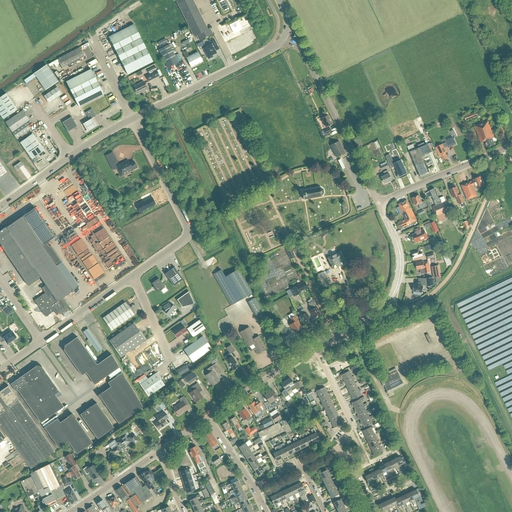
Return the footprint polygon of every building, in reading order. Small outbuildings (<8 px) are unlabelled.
[(197,35),(200,41),(210,35),(211,34),(211,32),(210,31),(209,29),(207,30),(192,0),(178,0),(176,1),(194,37),(197,35)] [(153,62),(134,24),(109,37),(127,75),(153,62)] [(213,39),(210,41),(211,44),(204,48),(205,51),(204,51),(208,59),(212,57),(212,55),(216,53),(215,51),(218,49),(213,39)] [(158,50),(167,68),(178,62),(169,44),(158,50)] [(80,47),(57,59),(62,68),(85,56),(80,47)] [(186,51),(183,52),(191,67),(202,62),(198,52),(189,57),(186,51)] [(58,81),(46,65),(34,74),(45,90),(58,81)] [(76,101),(101,88),(91,69),(66,82),(76,101)] [(159,76),(157,71),(146,76),(148,81),(159,76)] [(143,90),(144,91),(147,89),(144,81),(133,87),(137,93),(143,90)] [(48,103),(62,94),(57,87),(44,96),(48,103)] [(101,88),(76,101),(79,107),(104,94),(101,88)] [(6,93),(0,97),(0,114),(3,119),(17,110),(6,93)] [(95,115),(92,109),(85,113),(89,119),(95,115)] [(23,110),(5,123),(16,139),(31,129),(26,123),(29,120),(23,110)] [(463,114),(466,121),(478,116),(476,112),(469,114),(468,112),(463,114)] [(332,124),(328,115),(321,118),(326,127),(332,124)] [(72,117),(62,123),(68,132),(77,126),(72,117)] [(92,119),(83,124),(88,132),(97,127),(92,119)] [(488,121),(475,126),(481,143),(484,141),(487,148),(494,145),(493,141),(497,140),(496,137),(494,138),(495,137),(493,134),(488,121)] [(498,126),(501,134),(506,132),(503,124),(498,126)] [(44,150),(32,134),(20,142),(32,159),(44,150)] [(446,143),(443,144),(435,148),(437,151),(440,158),(441,157),(443,161),(448,159),(445,153),(447,152),(445,148),(448,147),(448,148),(456,145),(453,137),(445,141),(446,143)] [(345,153),(339,141),(330,145),(336,158),(345,153)] [(419,148),(419,147),(409,151),(415,165),(419,176),(429,172),(425,161),(422,156),(433,152),(429,144),(419,148)] [(110,165),(117,162),(112,152),(105,156),(110,165)] [(116,166),(121,176),(133,170),(137,168),(134,161),(129,163),(128,160),(116,166)] [(400,177),(407,173),(401,160),(394,163),(400,177)] [(20,162),(14,167),(16,170),(23,165),(20,162)] [(380,166),(382,170),(389,167),(387,163),(387,164),(386,162),(380,165),(381,166),(380,166)] [(384,184),(392,180),(389,174),(388,171),(384,172),(385,175),(382,177),(384,184)] [(471,182),(471,181),(462,185),(468,200),(477,196),(474,189),(480,187),(484,185),(480,177),(474,179),(474,181),(471,182)] [(323,189),(319,187),(301,190),(303,200),(321,196),(323,193),(323,189)] [(456,187),(450,189),(454,198),(456,197),(459,205),(460,204),(461,207),(466,205),(461,194),(459,194),(456,187)] [(430,191),(426,193),(428,198),(432,196),(434,201),(436,205),(442,202),(440,198),(439,198),(435,189),(430,191)] [(140,208),(138,209),(140,212),(155,204),(150,194),(152,198),(143,202),(143,201),(138,204),(140,208)] [(419,195),(412,198),(415,205),(418,204),(419,205),(421,209),(427,207),(425,201),(422,202),(419,195)] [(48,218),(54,215),(51,210),(48,212),(47,210),(56,205),(54,202),(53,203),(50,197),(42,202),(45,206),(42,208),(48,218)] [(407,200),(399,204),(403,213),(402,213),(405,220),(397,224),(399,229),(407,225),(417,220),(407,200)] [(450,217),(444,202),(442,202),(436,205),(432,206),(438,222),(450,217)] [(49,246),(46,243),(55,237),(35,208),(6,227),(0,230),(0,245),(28,286),(40,277),(46,285),(42,288),(45,293),(34,300),(46,317),(54,311),(56,315),(68,307),(62,298),(73,290),(57,266),(62,262),(50,245),(49,246)] [(53,212),(56,216),(54,217),(57,221),(64,216),(59,208),(53,212)] [(63,239),(72,233),(63,219),(55,225),(63,239)] [(454,224),(452,219),(444,222),(446,227),(454,224)] [(434,220),(429,223),(434,233),(439,231),(434,220)] [(99,225),(89,231),(93,237),(103,231),(99,225)] [(420,241),(427,238),(423,230),(421,231),(419,227),(414,230),(415,234),(412,235),(415,243),(420,241)] [(85,239),(90,236),(86,231),(82,235),(85,239)] [(295,256),(290,247),(285,249),(290,259),(295,256)] [(419,253),(418,251),(412,253),(413,256),(414,260),(424,257),(422,252),(419,253)] [(332,256),(328,258),(333,269),(344,264),(339,253),(334,255),(332,256)] [(416,263),(417,269),(420,269),(421,272),(421,273),(421,274),(422,274),(423,274),(430,272),(428,261),(423,262),(416,263)] [(441,279),(440,277),(441,277),(439,266),(432,267),(434,278),(435,278),(436,284),(441,279)] [(175,267),(165,274),(173,286),(183,279),(175,267)] [(216,273),(196,284),(216,319),(236,307),(234,304),(252,294),(238,269),(220,279),(216,273)] [(320,281),(326,278),(323,272),(317,275),(320,281)] [(422,285),(427,286),(434,285),(433,277),(426,278),(418,278),(418,283),(420,283),(422,284),(422,285)] [(158,292),(165,287),(159,278),(152,283),(154,286),(153,287),(155,290),(156,289),(158,292)] [(302,283),(297,286),(299,291),(305,288),(307,287),(305,282),(302,283)] [(418,283),(415,282),(413,290),(419,291),(422,292),(422,288),(422,287),(422,285),(422,284),(420,283),(418,283)] [(175,294),(185,286),(183,284),(173,291),(175,294)] [(299,294),(295,286),(289,289),(293,297),(299,294)] [(194,304),(189,291),(177,300),(182,307),(194,304)] [(261,309),(255,298),(247,302),(259,322),(264,319),(259,310),(261,309)] [(312,301),(308,303),(311,308),(312,309),(309,311),(314,318),(320,314),(317,309),(318,309),(316,306),(315,307),(315,306),(312,301)] [(125,302),(103,318),(111,330),(134,314),(125,302)] [(177,308),(171,304),(170,305),(168,303),(163,307),(165,310),(164,311),(167,313),(166,314),(170,317),(177,308)] [(13,312),(9,306),(3,310),(7,316),(13,312)] [(303,309),(297,313),(302,320),(305,324),(311,320),(308,316),(306,312),(306,313),(303,309)] [(295,332),(301,327),(298,322),(294,316),(290,319),(292,323),(289,325),(291,328),(292,327),(293,328),(292,329),(295,332)] [(193,337),(205,328),(199,320),(187,329),(193,337)] [(121,357),(146,340),(134,323),(109,341),(121,357)] [(182,324),(173,331),(177,337),(187,331),(182,324)] [(285,337),(290,333),(284,324),(279,328),(285,337)] [(240,332),(248,347),(251,345),(252,347),(250,348),(252,351),(254,349),(257,354),(266,348),(259,336),(255,338),(249,327),(240,332)] [(103,349),(88,328),(83,332),(98,352),(103,349)] [(5,336),(3,333),(0,335),(0,340),(1,342),(4,340),(7,344),(16,337),(12,331),(11,332),(10,331),(7,334),(8,334),(5,336)] [(212,349),(203,336),(184,350),(193,362),(212,349)] [(94,385),(119,367),(111,354),(97,364),(77,337),(65,345),(64,351),(82,375),(86,372),(94,385)] [(235,351),(231,345),(226,348),(230,354),(235,351)] [(232,356),(227,360),(234,370),(239,367),(232,356)] [(189,363),(177,370),(180,376),(193,368),(189,363)] [(209,373),(206,375),(209,380),(213,385),(219,381),(217,377),(222,373),(215,363),(207,369),(209,373)] [(55,394),(59,391),(42,367),(36,366),(11,384),(16,392),(18,391),(41,423),(64,407),(55,394)] [(389,371),(390,374),(383,378),(386,385),(384,386),(388,393),(404,385),(397,371),(395,368),(389,371)] [(188,384),(198,377),(194,371),(184,378),(188,384)] [(344,381),(352,377),(349,371),(341,375),(344,381)] [(110,387),(98,395),(118,424),(143,406),(122,372),(108,383),(110,387)] [(156,373),(148,379),(144,374),(134,381),(136,383),(138,382),(148,397),(165,385),(156,373)] [(352,377),(344,381),(347,387),(355,383),(352,377)] [(290,378),(285,381),(291,390),(293,392),(294,394),(297,391),(297,390),(301,387),(298,382),(294,383),(293,383),(290,378)] [(281,384),(284,389),(285,390),(281,393),(284,397),(293,392),(291,390),(285,381),(281,384)] [(196,402),(203,398),(199,391),(202,389),(197,383),(191,388),(193,390),(189,393),(196,402)] [(355,383),(347,387),(350,393),(358,389),(355,383)] [(0,424),(31,469),(55,451),(13,392),(8,385),(0,391),(0,424)] [(327,393),(324,387),(316,391),(319,397),(327,393)] [(358,389),(350,393),(353,400),(361,396),(358,389)] [(272,390),(268,392),(275,403),(275,404),(277,406),(279,405),(278,402),(280,401),(272,390)] [(268,392),(264,395),(269,403),(271,405),(272,406),(272,405),(275,404),(275,403),(268,392)] [(330,399),(327,393),(319,397),(322,403),(330,399)] [(184,412),(188,409),(185,405),(188,402),(183,396),(178,399),(180,402),(173,408),(178,415),(184,411),(184,412)] [(360,399),(352,403),(355,409),(363,405),(362,402),(363,401),(362,398),(360,399)] [(254,401),(248,406),(254,414),(259,410),(261,413),(262,412),(263,411),(260,407),(262,405),(258,399),(254,402),(254,401)] [(333,405),(330,399),(322,403),(325,409),(333,405)] [(290,412),(291,414),(294,413),(291,408),(291,407),(288,402),(285,404),(290,412)] [(98,439),(114,427),(96,403),(80,415),(98,439)] [(336,412),(333,405),(325,409),(328,416),(336,412)] [(366,411),(363,405),(355,409),(358,415),(366,411)] [(245,409),(239,413),(244,420),(246,419),(248,421),(252,418),(250,416),(245,409)] [(360,421),(369,417),(367,413),(371,411),(370,409),(366,411),(358,415),(357,415),(357,416),(358,419),(359,419),(360,421)] [(158,429),(167,423),(164,418),(167,416),(164,412),(156,417),(158,421),(154,423),(158,429)] [(271,416),(275,422),(281,418),(277,412),(271,416)] [(339,418),(336,412),(328,416),(331,422),(339,418)] [(72,414),(60,422),(57,418),(44,428),(58,448),(68,441),(76,454),(92,442),(72,414)] [(369,417),(360,421),(360,422),(361,425),(362,425),(363,427),(372,423),(370,419),(373,417),(373,415),(369,417)] [(239,429),(241,427),(239,423),(235,416),(233,418),(232,417),(230,418),(230,419),(230,420),(234,426),(236,425),(239,429)] [(273,423),(270,417),(261,422),(264,428),(273,423)] [(342,424),(339,418),(331,422),(334,428),(342,424)] [(230,435),(233,433),(227,422),(224,423),(222,424),(222,425),(221,425),(225,431),(227,430),(230,435)] [(248,427),(244,429),(249,436),(253,433),(248,427)] [(373,433),(370,427),(362,431),(365,437),(373,433)] [(313,434),(310,436),(313,443),(319,440),(314,429),(311,430),(313,434)] [(211,447),(218,443),(211,432),(204,436),(211,447)] [(307,437),(304,439),(303,439),(307,446),(313,443),(310,436),(308,432),(305,433),(307,437)] [(373,433),(365,437),(368,443),(376,439),(380,438),(377,433),(376,434),(375,432),(373,433)] [(134,444),(139,441),(134,434),(129,437),(129,438),(128,438),(126,434),(116,441),(114,440),(108,444),(112,449),(110,450),(114,455),(120,451),(119,449),(120,448),(120,449),(128,443),(130,446),(133,443),(134,444)] [(301,440),(298,442),(297,442),(301,449),(307,446),(303,439),(304,439),(302,435),(299,436),(301,440)] [(295,443),(291,445),(295,452),(301,449),(297,442),(298,442),(296,438),(293,439),(295,443)] [(378,442),(376,439),(368,443),(371,449),(381,444),(380,441),(378,442)] [(289,446),(285,447),(285,448),(289,455),(295,452),(291,445),(290,441),(287,442),(289,446)] [(249,449),(253,446),(251,444),(247,446),(245,443),(239,447),(242,453),(249,449)] [(283,449),(279,450),(283,458),(289,455),(285,448),(285,447),(283,443),(281,445),(283,449)] [(381,444),(371,449),(374,456),(382,452),(381,448),(383,447),(381,444)] [(192,457),(200,472),(204,471),(202,468),(205,466),(200,456),(200,455),(196,446),(189,449),(191,452),(190,453),(192,457)] [(279,450),(277,446),(275,448),(277,452),(273,454),(276,461),(283,458),(279,450)] [(249,449),(242,453),(246,459),(253,454),(257,452),(255,449),(251,452),(249,449)] [(77,464),(73,459),(70,453),(64,457),(71,467),(68,469),(75,479),(80,476),(78,472),(79,472),(74,465),(77,464)] [(255,457),(253,454),(246,459),(250,464),(256,460),(257,460),(262,456),(260,454),(255,457)] [(220,460),(218,456),(212,460),(214,464),(220,460)] [(403,463),(400,456),(394,459),(400,470),(402,469),(400,465),(403,463)] [(394,459),(389,461),(393,469),(396,467),(399,474),(401,473),(399,470),(400,470),(394,459)] [(259,463),(257,460),(256,460),(250,464),(254,470),(260,465),(260,466),(264,463),(262,460),(259,463)] [(393,469),(389,461),(384,464),(389,475),(391,478),(393,477),(390,470),(393,469)] [(32,476),(20,481),(28,497),(33,495),(35,494),(39,492),(41,497),(42,497),(46,507),(56,503),(55,500),(65,495),(50,464),(30,473),(32,476)] [(384,464),(379,466),(380,469),(382,473),(385,472),(387,476),(389,475),(384,464)] [(100,475),(94,465),(89,468),(88,466),(83,469),(86,474),(89,473),(93,479),(100,475)] [(262,469),(260,466),(260,465),(254,470),(257,476),(268,469),(266,466),(262,469)] [(185,470),(180,472),(182,478),(193,475),(191,468),(187,469),(187,467),(184,468),(185,470)] [(140,475),(139,475),(143,481),(145,480),(147,482),(145,484),(149,489),(153,487),(149,481),(155,478),(153,475),(153,474),(149,468),(143,473),(142,472),(140,474),(140,475)] [(380,469),(375,471),(378,478),(381,477),(383,481),(385,480),(383,476),(384,476),(382,473),(380,469)] [(328,473),(326,470),(319,473),(322,479),(329,476),(333,474),(337,472),(335,470),(328,473)] [(375,471),(370,474),(375,484),(377,483),(375,480),(378,478),(375,471)] [(375,484),(370,474),(364,476),(368,483),(371,482),(373,486),(375,484)] [(193,475),(182,478),(184,485),(195,482),(193,475)] [(72,484),(69,479),(67,480),(66,476),(62,478),(66,487),(72,484)] [(143,486),(136,476),(123,485),(130,496),(135,492),(136,493),(132,496),(138,505),(152,495),(145,485),(143,486)] [(329,476),(322,479),(325,486),(332,482),(336,480),(335,477),(331,479),(329,476)] [(241,486),(238,480),(227,486),(228,488),(232,486),(234,490),(241,486)] [(215,492),(209,481),(205,483),(204,483),(210,495),(215,492)] [(195,482),(184,485),(186,492),(197,489),(195,482)] [(298,492),(302,502),(306,500),(304,494),(302,495),(301,491),(304,489),(301,482),(294,485),(298,492)] [(334,485),(332,482),(325,486),(328,491),(335,488),(339,486),(338,483),(334,485)] [(298,492),(294,485),(288,488),(292,495),(294,499),(296,498),(295,494),(298,492)] [(126,501),(130,507),(133,511),(139,511),(130,498),(129,498),(128,497),(129,497),(121,486),(115,490),(122,501),(127,498),(128,499),(126,501)] [(234,490),(230,492),(231,494),(235,492),(237,496),(244,492),(241,486),(234,490)] [(72,504),(78,500),(71,488),(65,492),(72,504)] [(288,488),(282,491),(286,498),(288,502),(290,501),(288,497),(292,495),(288,488)] [(335,488),(328,491),(331,498),(342,492),(341,490),(337,491),(335,488)] [(418,502),(416,498),(419,497),(416,490),(410,492),(415,503),(417,506),(419,509),(421,508),(418,502)] [(286,498),(282,491),(276,494),(280,501),(282,505),(284,504),(282,500),(286,498)] [(237,496),(233,498),(234,500),(238,498),(240,502),(247,498),(244,492),(237,496)] [(408,502),(411,500),(413,504),(413,505),(414,507),(417,506),(415,503),(410,492),(405,495),(408,502)] [(196,497),(189,500),(192,506),(199,502),(197,498),(201,496),(200,494),(196,496),(196,497)] [(280,501),(276,494),(270,497),(275,508),(278,507),(276,503),(280,501)] [(408,502),(405,495),(400,497),(405,508),(407,511),(409,511),(405,503),(408,502)] [(119,502),(114,496),(108,500),(112,507),(114,510),(118,508),(121,511),(120,511),(126,511),(121,504),(120,504),(119,503),(119,502)] [(394,497),(389,500),(392,507),(395,505),(397,509),(399,508),(398,506),(395,499),(394,497)] [(400,497),(395,499),(398,506),(401,505),(403,509),(405,508),(400,497)] [(240,502),(236,504),(237,507),(241,505),(243,508),(250,504),(247,498),(240,502)] [(343,505),(347,503),(346,500),(342,502),(340,499),(333,502),(336,509),(343,505)] [(98,503),(97,503),(102,511),(103,511),(107,511),(110,511),(108,507),(103,500),(100,501),(99,501),(98,502),(98,503)] [(202,500),(199,502),(192,506),(195,511),(202,508),(201,507),(200,504),(203,502),(202,500)] [(392,507),(389,500),(383,502),(388,511),(390,511),(391,511),(389,508),(392,507)] [(388,511),(383,502),(378,505),(382,511),(385,510),(385,511),(388,511)]
